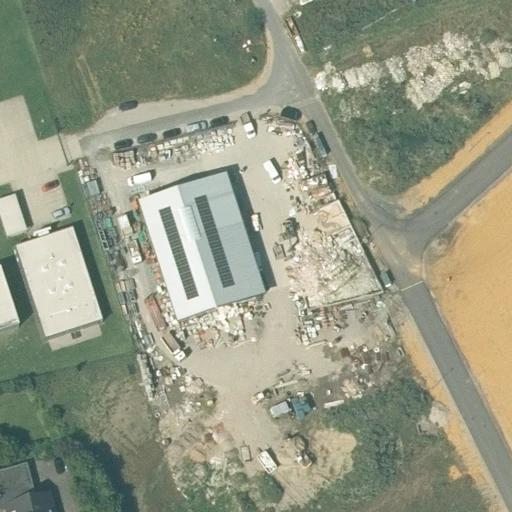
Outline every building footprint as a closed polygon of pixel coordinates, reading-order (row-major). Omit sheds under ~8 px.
[(220,180),(141,206),(178,322),(258,297),(220,180)] [(25,233),(14,197),(0,200),(0,221),(5,239),(25,233)] [(511,201),(462,246),(511,303),(511,201)] [(72,230),(14,248),(43,341),(101,323),(72,230)] [(0,333),(16,328),(0,277),(0,333)] [(212,511),(294,486),(247,344),(148,376),(191,511),(212,511)] [(18,469),(0,473),(0,492),(1,492),(22,487),(18,469)] [(49,511),(46,499),(26,504),(22,487),(1,492),(5,511),(49,511)]
